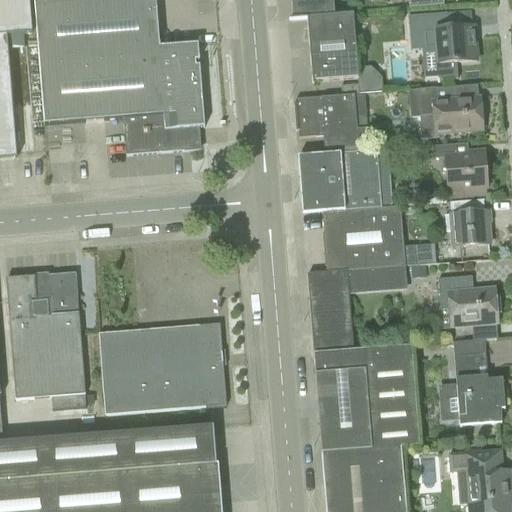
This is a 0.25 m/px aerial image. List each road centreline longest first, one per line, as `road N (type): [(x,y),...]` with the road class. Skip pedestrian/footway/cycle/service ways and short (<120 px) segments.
road 1 (tertiary): [(289,511),(264,202)]
road 2 (unclassified): [(0,224),(264,202)]
road 3 (tertiary): [(264,202),(248,0)]
